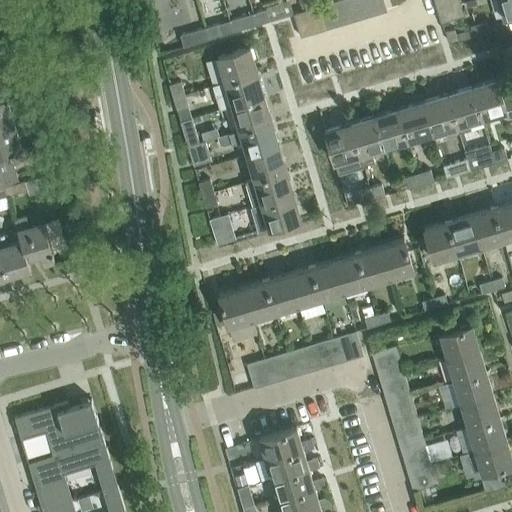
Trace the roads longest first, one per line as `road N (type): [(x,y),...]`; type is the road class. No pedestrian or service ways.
road 1 (tertiary): [(152,332),(99,0)]
road 2 (tertiary): [(189,511),(152,332)]
road 3 (residential): [(0,369),(152,332)]
